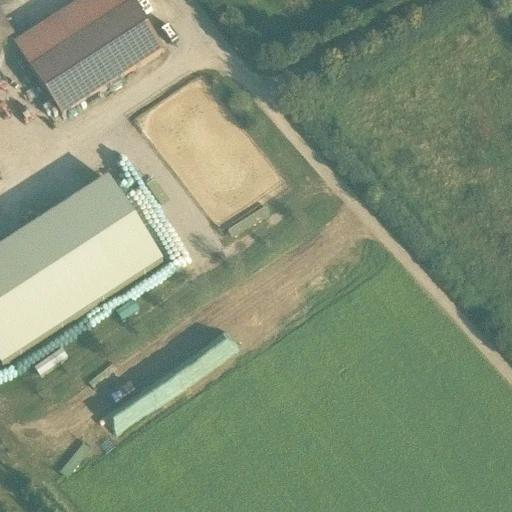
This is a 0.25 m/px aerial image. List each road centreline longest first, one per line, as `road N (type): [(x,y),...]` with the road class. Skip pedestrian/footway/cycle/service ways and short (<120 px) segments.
road 1 (track): [(259,93),(511,371)]
road 2 (unclassified): [(429,0),(259,93),(186,0)]
road 3 (track): [(215,38),(31,161)]
